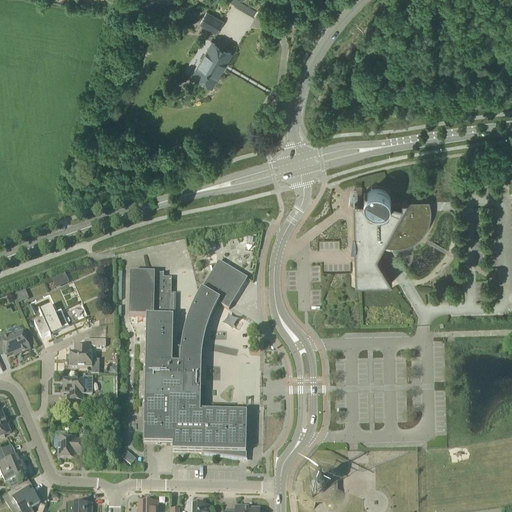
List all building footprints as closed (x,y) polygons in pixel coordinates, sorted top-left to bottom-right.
[(207,12),(200,25),(217,35),(224,22),(207,12)] [(212,87),(231,54),(212,43),(193,76),(212,87)] [(391,202),(390,198),(388,194),(385,191),(381,190),(376,190),(372,191),(369,193),(366,196),(365,199),(364,202),(354,203),(356,284),(361,284),(391,284),(392,283),(387,274),(377,259),(377,257),(384,244),(388,247),(399,247),(406,246),(413,243),(419,239),(424,234),(429,225),(431,219),(431,212),(431,207),(430,203),(429,201),(391,202)] [(202,365),(202,362),(202,358),(203,353),(203,349),(204,345),(205,341),(206,336),(207,332),(208,328),(210,324),(211,320),(213,316),(215,312),(217,308),(219,305),(229,311),(231,308),(226,306),(230,299),(234,302),(248,280),(219,262),(199,295),(198,297),(196,301),(194,306),(192,310),(190,314),(189,318),(187,322),(186,327),(185,331),(184,336),(183,340),(182,345),(181,349),(173,348),(173,318),(174,318),(175,297),(171,296),(172,292),(172,279),(164,279),(164,274),(163,274),(149,274),(130,274),(129,317),(146,318),(146,328),(145,328),(145,336),(146,336),(146,364),(144,364),(144,372),(145,372),(145,400),(143,400),(143,408),(145,408),(144,426),(144,427),(144,445),(160,445),(160,444),(173,444),(173,453),(202,453),(202,455),(239,460),(239,454),(247,454),(247,453),(246,453),(247,447),(247,413),(203,413),(203,411),(206,411),(207,387),(201,387),(202,365)] [(52,278),(56,287),(68,283),(64,273),(52,278)] [(489,301),(499,301),(499,291),(489,291),(489,301)] [(15,296),(19,305),(30,301),(26,292),(15,296)] [(55,315),(52,307),(40,313),(39,312),(43,321),(35,325),(37,331),(41,340),(50,336),(51,338),(50,336),(70,327),(70,326),(68,327),(61,313),(55,315)] [(229,316),(225,323),(233,328),(237,321),(229,316)] [(30,351),(23,334),(11,339),(9,335),(0,339),(0,355),(4,353),(6,358),(14,355),(15,358),(30,351)] [(91,354),(91,348),(85,347),(75,347),(75,354),(71,354),(70,369),(91,369),(92,361),(92,354),(91,354)] [(84,379),(84,381),(63,380),(63,395),(67,396),(67,402),(83,402),(83,396),(84,396),(84,395),(92,395),(92,379),(84,379)] [(99,401),(87,401),(87,410),(98,410),(98,409),(99,401)] [(108,401),(108,411),(118,411),(118,401),(108,401)] [(1,440),(5,438),(5,437),(11,434),(1,413),(0,413),(0,438),(0,439),(1,440)] [(117,414),(105,414),(105,426),(117,426),(117,414)] [(75,440),(68,440),(68,433),(55,433),(54,449),(58,449),(58,460),(75,461),(75,456),(82,456),(82,449),(80,449),(80,440),(75,440)] [(16,457),(12,447),(0,452),(0,477),(0,478),(3,477),(5,484),(28,475),(22,463),(21,463),(18,457),(16,457)] [(320,495),(323,493),(325,491),(326,488),(326,484),(325,482),(322,480),(319,479),(315,480),(313,481),(311,484),(311,488),(312,491),(314,493),(317,495),(320,495)] [(32,496),(29,492),(33,489),(28,481),(7,495),(11,501),(6,504),(11,511),(23,511),(30,508),(31,509),(40,504),(34,494),(32,496)] [(157,511),(157,504),(139,503),(138,511),(157,511)]
